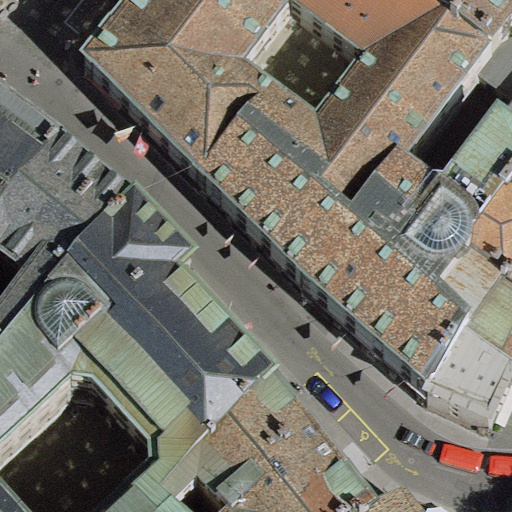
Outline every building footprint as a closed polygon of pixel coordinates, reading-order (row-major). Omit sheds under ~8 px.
[(490,68),(390,0),(149,0),(90,77),(151,139),(207,197),(244,155),(356,245),(402,183),(479,83),(490,68)] [(511,0),(390,0),(490,68),(511,40),(511,0)] [(511,109),(511,40),(490,68),(479,83),(511,109)] [(0,109),(0,235),(65,159),(49,147),(22,126),(0,109)] [(466,350),(506,383),(511,370),(511,303),(472,276),(472,256),(511,207),(511,124),(449,210),(432,211),(402,183),(356,245),(244,155),(207,197),(326,316),(428,409),(466,350)] [(0,377),(63,301),(135,222),(92,182),(65,159),(0,235),(0,377)] [(472,276),(511,303),(511,207),(472,256),(472,276)] [(162,511),(270,397),(249,374),(215,338),(176,296),(191,280),(160,248),(135,222),(63,301),(0,377),(0,511),(162,511)] [(511,389),(511,385),(506,383),(466,350),(428,409),(492,438),(507,402),(511,389)] [(360,511),(292,424),(270,397),(162,511),(191,511),(201,504),(208,511),(360,511)]
